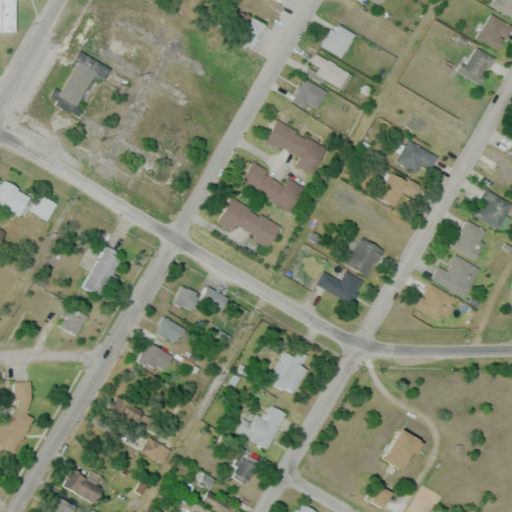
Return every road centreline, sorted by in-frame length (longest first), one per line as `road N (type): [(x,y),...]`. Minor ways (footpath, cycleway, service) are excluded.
road 1 (residential): [(17,511),(315,0)]
road 2 (residential): [(511,347),(361,347),(0,131)]
road 3 (residential): [(266,511),(511,89)]
